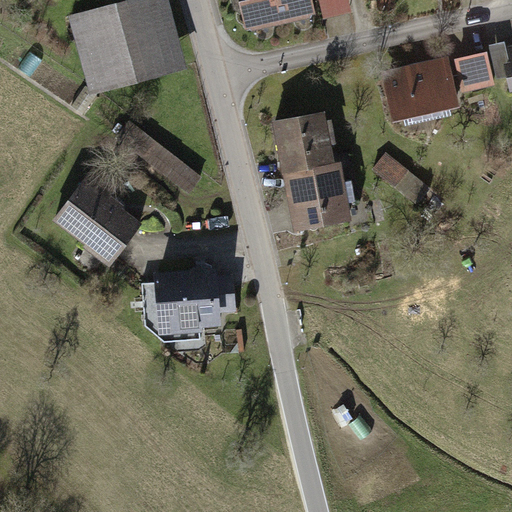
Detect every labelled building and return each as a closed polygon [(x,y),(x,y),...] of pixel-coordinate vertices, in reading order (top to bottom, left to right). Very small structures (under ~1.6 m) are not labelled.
[(165,0),(144,0),(68,20),(88,97),(184,72),(165,0)] [(313,0),(237,0),(246,35),(318,18),(313,0)] [(323,0),(326,21),(355,17),(353,0),(323,0)] [(510,57),(501,59),(510,94),(511,93),(511,44),(507,46),(510,57)] [(489,54),(454,62),(462,95),(496,88),(489,54)] [(448,59),(381,72),(391,124),(458,110),(448,59)] [(326,112),(270,123),(291,233),(350,222),(340,164),(336,165),(326,112)] [(163,145),(150,162),(194,196),(207,179),(163,145)] [(432,188),(387,153),(374,170),(418,205),(432,188)] [(145,220),(87,177),(53,223),(111,266),(145,220)] [(210,266),(149,274),(157,335),(222,327),(220,313),(236,311),(231,273),(211,275),(210,266)]
